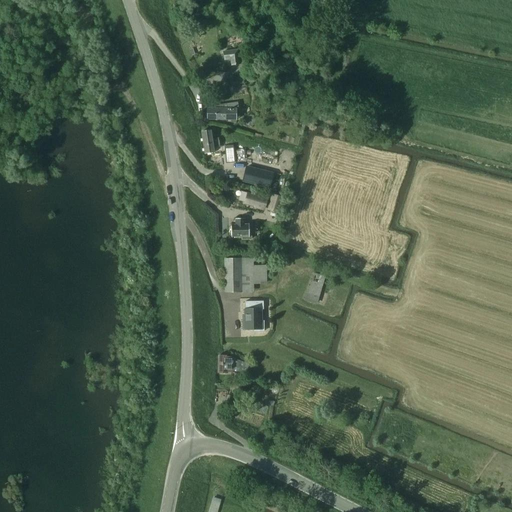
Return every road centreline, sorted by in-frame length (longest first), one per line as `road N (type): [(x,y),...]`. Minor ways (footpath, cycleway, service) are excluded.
road 1 (unclassified): [(189,449),(173,164),(126,0)]
road 2 (tertiary): [(357,511),(225,448),(189,449)]
